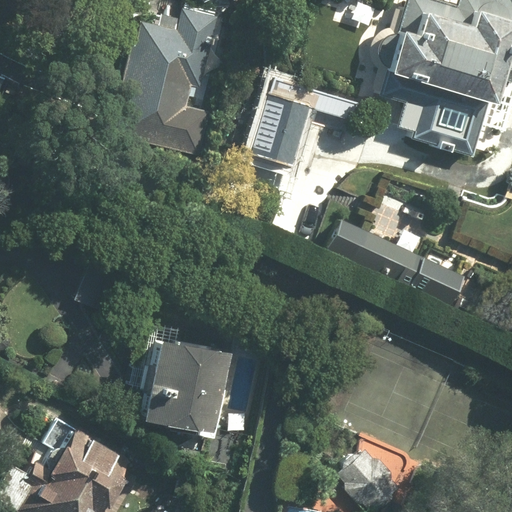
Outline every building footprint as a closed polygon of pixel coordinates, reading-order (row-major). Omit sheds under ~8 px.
[(453,0),(453,3),(443,0),(403,0),(393,33),(390,33),(390,34),(389,34),(388,34),(386,34),(385,35),(384,35),(383,36),(382,37),(381,37),(380,38),(379,39),(378,40),(377,41),(377,42),(376,43),(376,45),(375,46),(375,47),(375,48),(375,50),(375,51),(375,52),(375,54),(375,55),(376,56),(376,57),(377,58),(377,59),(378,61),(379,62),(380,62),(380,63),(380,64),(383,65),(377,92),(449,114),(444,132),(446,142),(455,147),(464,146),(474,140),(495,77),(511,80),(511,1),(511,0),(453,0)] [(197,61),(209,15),(167,4),(165,11),(155,9),(152,23),(136,18),(106,133),(188,154),(200,109),(182,104),(187,85),(198,88),(205,63),(197,61)] [(264,91),(246,152),(287,164),(305,104),(264,91)] [(329,179),(287,166),(269,226),(310,239),(329,179)] [(449,304),(460,281),(437,270),(440,264),(337,218),(323,248),(449,304)] [(224,347),(147,333),(132,417),(209,431),(224,347)] [(0,497),(17,509),(21,503),(35,511),(97,511),(117,483),(61,444),(43,470),(29,461),(24,469),(9,460),(0,472),(0,497)] [(372,511),(401,487),(365,446),(332,474),(365,511),(372,511)]
